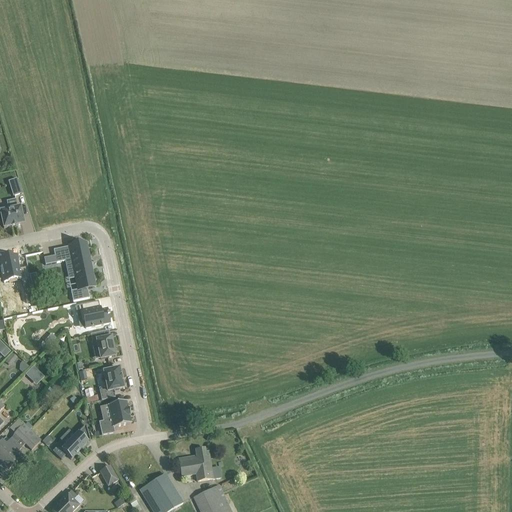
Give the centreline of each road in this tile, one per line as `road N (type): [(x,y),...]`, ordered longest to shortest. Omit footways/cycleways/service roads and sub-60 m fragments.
road 1 (residential): [(146,438),(236,424),(399,367),(511,352)]
road 2 (residential): [(146,438),(103,239),(85,229),(0,247)]
road 3 (residential): [(38,511),(86,461),(146,438)]
